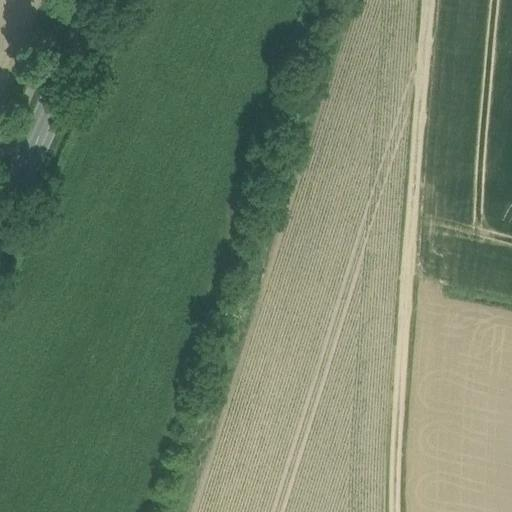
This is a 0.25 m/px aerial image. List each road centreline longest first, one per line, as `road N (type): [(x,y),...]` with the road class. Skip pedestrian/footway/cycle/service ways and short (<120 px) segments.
road 1 (track): [(433,0),(398,511)]
road 2 (primary): [(0,227),(101,0)]
